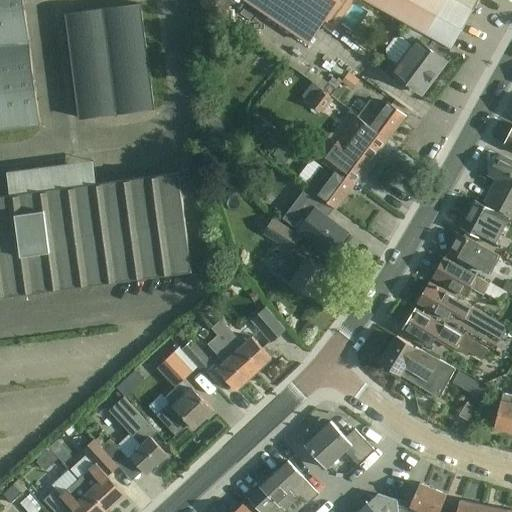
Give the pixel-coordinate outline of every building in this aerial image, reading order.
[(0,0),(0,128),(39,123),(22,0),(0,0)] [(246,0),(309,43),(337,1),(338,0),(367,0),(452,48),(477,2),(473,8),(459,0),(246,0)] [(338,0),(337,1),(348,9),(354,0),(338,0)] [(80,118),(154,108),(140,4),(66,13),(80,118)] [(447,61),(420,41),(424,34),(410,25),(403,36),(394,37),(386,48),(387,57),(397,65),(392,71),(422,94),(447,61)] [(348,72),(341,81),(351,88),(358,79),(348,72)] [(321,90),(310,103),(323,112),(333,99),(321,90)] [(388,102),(383,108),(370,99),(358,116),(388,139),(406,115),(388,102)] [(371,162),(388,139),(358,116),(340,139),(345,142),(353,148),(371,162)] [(268,131),(262,138),(274,147),(280,140),(268,131)] [(353,148),(345,142),(340,139),(326,158),(339,167),(336,171),(354,185),(371,162),(353,148)] [(511,214),(511,160),(500,154),(489,175),(499,180),(487,202),(511,214)] [(94,156),(6,163),(8,183),(96,176),(94,156)] [(354,185),(336,171),(333,176),(321,166),(307,185),(337,208),(354,185)] [(280,168),(272,178),(286,189),(294,179),(280,168)] [(373,169),(368,178),(384,187),(389,177),(373,169)] [(0,296),(192,271),(179,172),(0,195),(0,296)] [(336,208),(337,208),(307,185),(314,191),(298,212),(307,219),(299,230),(331,254),(347,232),(327,217),(334,207),(336,208)] [(495,245),(509,217),(475,200),(461,227),(495,245)] [(291,250),(300,236),(273,219),(264,233),(291,250)] [(491,273),(501,256),(458,233),(448,250),(491,273)] [(315,298),(330,273),(297,252),(282,277),(315,298)] [(433,277),(466,296),(471,288),(484,295),(485,293),(502,302),(507,292),(502,289),(502,288),(489,281),(489,282),(444,257),(433,277)] [(502,289),(507,292),(511,294),(511,283),(506,280),(502,288),(502,289)] [(508,327),(478,310),(430,282),(418,303),(448,319),(453,311),(501,339),(508,327)] [(254,289),(249,293),(254,300),(259,296),(254,289)] [(285,329),(266,308),(252,320),(271,341),(285,329)] [(464,335),(452,328),(444,323),(443,325),(415,308),(403,329),(431,346),(436,338),(456,350),(457,348),(464,335)] [(253,374),(271,358),(252,336),(244,344),(221,319),(212,328),(218,334),(221,337),(253,374)] [(253,374),(221,337),(218,334),(208,344),(224,362),(217,369),(236,390),(253,374)] [(464,335),(457,348),(467,354),(475,341),(464,335)] [(420,350),(398,337),(383,362),(401,373),(440,395),(455,369),(420,350)] [(204,372),(213,363),(192,341),(183,349),(204,372)] [(185,379),(192,372),(198,366),(180,346),(174,352),(158,366),(184,395),(173,405),(195,429),(214,410),(185,379)] [(127,378),(116,387),(125,396),(135,387),(127,378)] [(474,380),(468,390),(484,398),(489,388),(474,380)] [(511,394),(503,393),(502,400),(500,405),(498,415),(497,420),(495,426),(511,430),(511,394)] [(157,432),(136,410),(124,396),(109,410),(141,445),(130,455),(147,473),(167,454),(151,437),(157,432)] [(467,402),(459,415),(468,421),(476,408),(467,402)] [(491,403),(489,412),(490,413),(498,415),(500,405),(491,403)] [(330,420),(305,443),(327,467),(331,463),(346,450),(359,463),(375,448),(365,438),(356,428),(346,437),(330,420)] [(94,439),(118,466),(128,457),(110,438),(101,446),(95,439),(94,439)] [(71,457),(56,439),(48,447),(63,464),(71,457)] [(108,475),(118,466),(94,439),(83,449),(96,463),(79,479),(107,510),(125,493),(108,475)] [(303,477),(288,460),(260,486),(249,497),(262,511),(286,511),(284,510),(300,495),(307,503),(318,493),(303,477)] [(18,479),(3,494),(12,503),(27,488),(18,479)] [(75,511),(104,511),(107,510),(79,479),(62,495),(56,488),(44,499),(55,511),(71,511),(74,510),(75,511)] [(439,511),(447,494),(420,483),(410,506),(398,500),(399,511),(439,511)] [(30,492),(20,501),(30,511),(35,511),(42,506),(30,492)] [(398,511),(397,499),(377,493),(357,511),(398,511)] [(482,511),(484,503),(460,498),(457,511),(482,511)] [(251,511),(243,503),(232,511),(251,511)] [(505,511),(506,508),(484,503),(482,511),(505,511)]
